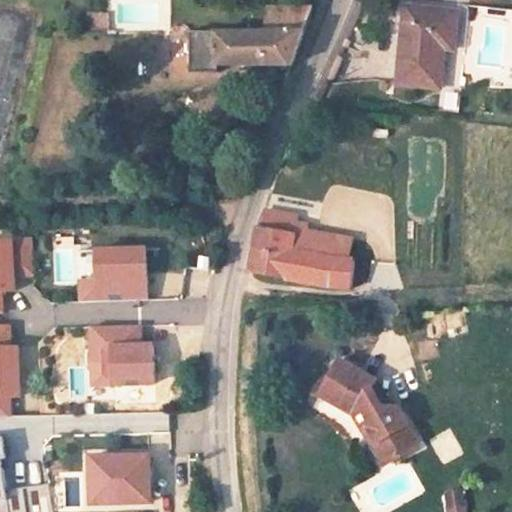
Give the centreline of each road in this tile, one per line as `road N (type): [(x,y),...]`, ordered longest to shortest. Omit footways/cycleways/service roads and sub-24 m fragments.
road 1 (unclassified): [(339,0),(223,304),(216,421),(228,511)]
road 2 (unknown): [(28,465),(33,436),(52,426),(216,421)]
